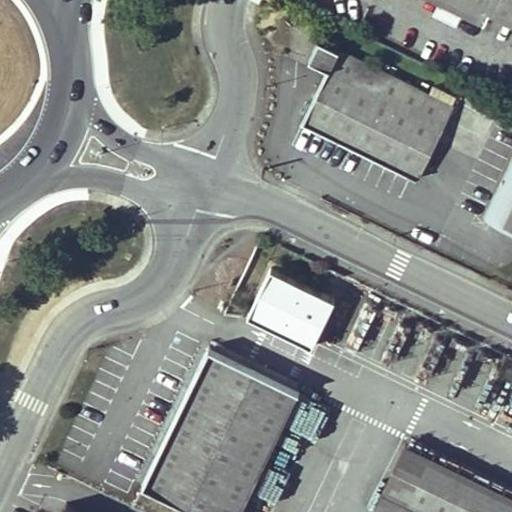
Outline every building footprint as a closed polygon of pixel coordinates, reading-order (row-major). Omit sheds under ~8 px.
[(324,10),(329,0),(313,0),(311,4),(324,10)] [(511,0),(439,0),(490,25),(496,12),(511,20),(511,0)] [(434,84),(429,90),(321,38),(311,58),(330,68),(305,120),(417,175),(456,95),(434,84)] [(511,158),(484,215),(511,228),(511,158)] [(271,266),(249,313),(314,345),(336,297),(271,266)] [(201,511),(240,511),(301,388),(211,344),(143,484),(201,511)] [(498,375),(511,381),(511,360),(506,358),(498,375)] [(511,511),(511,489),(409,439),(386,487),(437,511),(511,511)] [(373,511),(437,511),(386,487),(373,511)]
